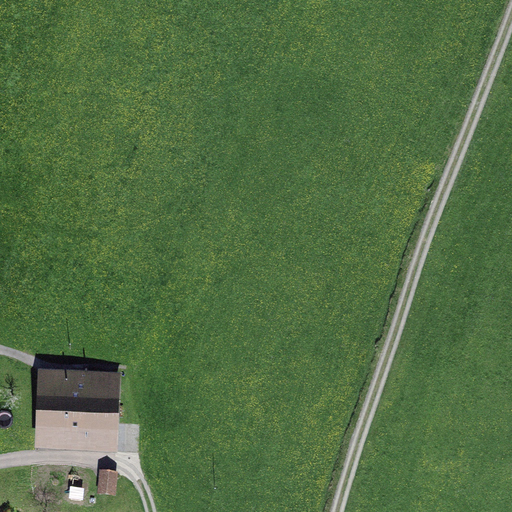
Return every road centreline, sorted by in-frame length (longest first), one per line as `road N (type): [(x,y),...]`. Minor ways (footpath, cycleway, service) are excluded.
road 1 (unclassified): [(511,35),(340,511)]
road 2 (track): [(155,511),(137,476),(115,465),(0,461)]
